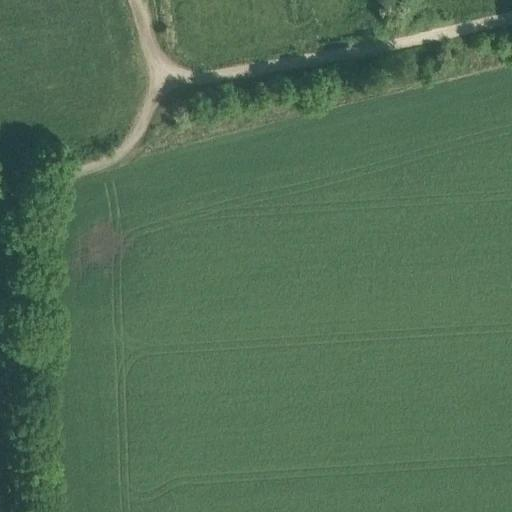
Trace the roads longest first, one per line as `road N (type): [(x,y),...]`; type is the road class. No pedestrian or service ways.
road 1 (track): [(23,511),(13,213),(110,159),(163,78)]
road 2 (track): [(163,78),(293,64),(511,21)]
